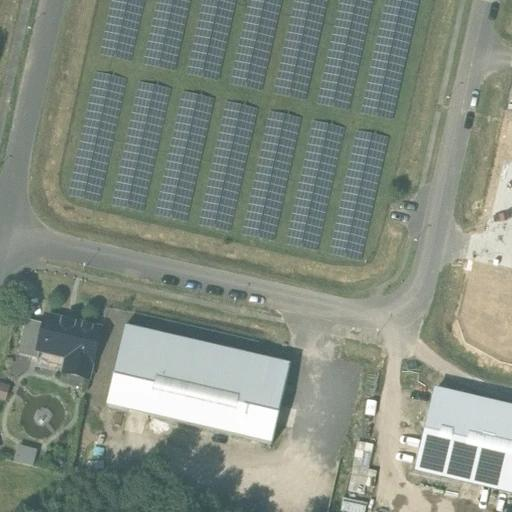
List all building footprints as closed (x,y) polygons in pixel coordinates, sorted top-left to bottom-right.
[(44,326),(38,352),(39,352),(67,359),(63,374),(87,380),(98,331),(46,319),(44,326)] [(38,352),(44,326),(27,322),(18,357),(37,361),(39,352),(38,352)] [(290,367),(123,328),(105,408),(271,446),(290,367)] [(511,410),(433,392),(414,472),(511,494),(511,410)] [(17,444),(13,461),(32,466),(36,449),(17,444)]
